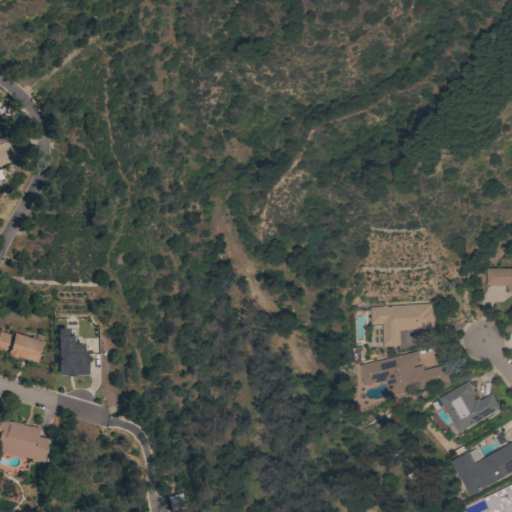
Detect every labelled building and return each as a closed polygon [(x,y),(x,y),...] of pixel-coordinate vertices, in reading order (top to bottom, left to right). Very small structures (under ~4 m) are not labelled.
[(0,164),(10,164),(10,143),(0,143),(0,164)] [(511,295),(506,285),(485,285),(485,268),(511,268),(511,295)] [(430,303),(430,307),(434,307),(435,327),(399,330),(400,345),(383,346),(382,324),(370,324),(369,307),(430,303)] [(56,328),(67,328),(67,335),(71,335),(71,336),(74,336),(74,343),(81,343),(81,345),(82,345),(82,352),(86,352),(86,375),(74,375),(74,376),(71,376),(71,375),(67,376),(64,376),(64,374),(57,375),(56,328)] [(41,342),(34,363),(17,358),(17,360),(4,356),(5,354),(0,352),(0,332),(11,336),(12,333),(41,342)] [(417,351),(420,364),(414,365),(414,367),(423,365),(424,370),(447,364),(451,381),(391,396),(387,380),(366,385),(361,365),(417,351)] [(492,393),(501,408),(460,432),(444,405),(437,410),(433,403),(440,399),(439,398),(469,380),(476,393),(472,395),(475,400),(479,398),(481,400),(492,393)] [(0,452),(0,419),(7,421),(7,422),(9,422),(10,422),(21,425),(29,427),(29,426),(38,429),(36,436),(51,440),(47,457),(42,456),(41,463),(0,452)] [(511,472),(473,496),(452,461),(468,452),(475,464),(511,441),(511,472)] [(511,511),(491,511),(484,498),(511,483),(511,511)]
